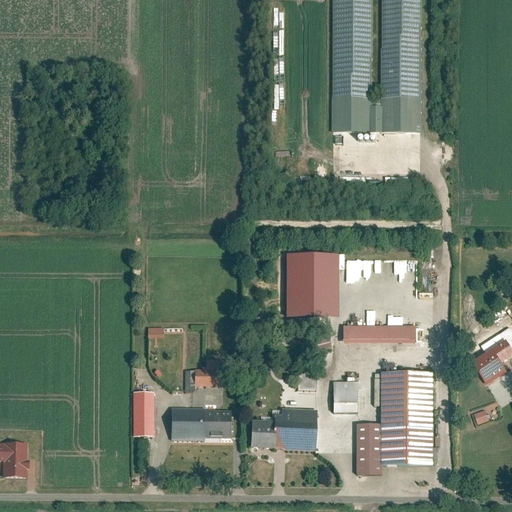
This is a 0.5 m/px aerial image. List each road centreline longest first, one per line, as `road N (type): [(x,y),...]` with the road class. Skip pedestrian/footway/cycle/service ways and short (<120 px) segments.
road 1 (unclassified): [(0,496),(511,496)]
road 2 (track): [(433,496),(437,233)]
